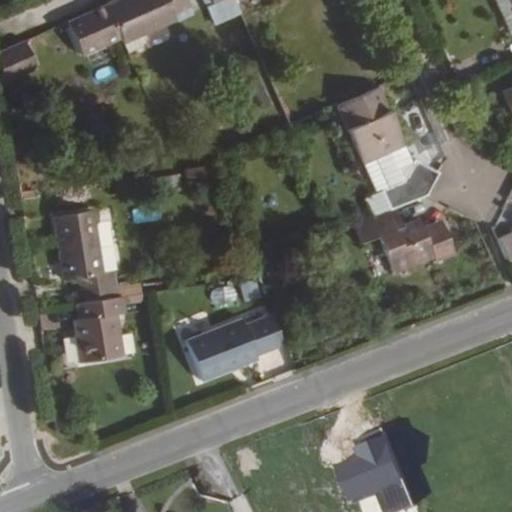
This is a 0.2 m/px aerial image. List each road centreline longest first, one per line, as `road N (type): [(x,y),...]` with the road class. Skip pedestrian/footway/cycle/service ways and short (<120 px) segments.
road 1 (unclassified): [(30,501),(511,311)]
road 2 (residential): [(30,501),(0,287)]
road 3 (residential): [(466,188),(381,0)]
